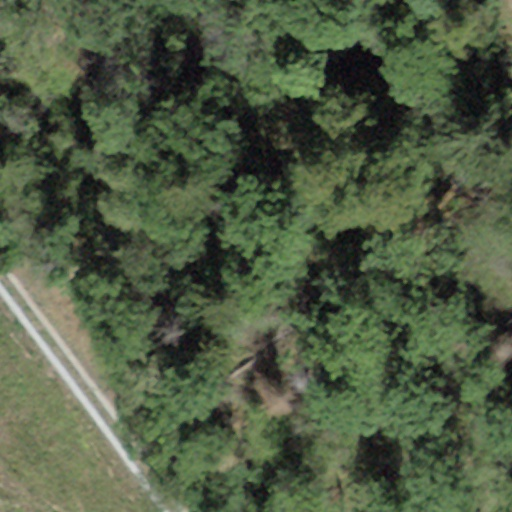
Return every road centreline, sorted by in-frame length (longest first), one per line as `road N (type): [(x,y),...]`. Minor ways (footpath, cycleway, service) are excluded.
road 1 (track): [(169,511),(0,262)]
road 2 (track): [(511,200),(474,86),(433,0)]
